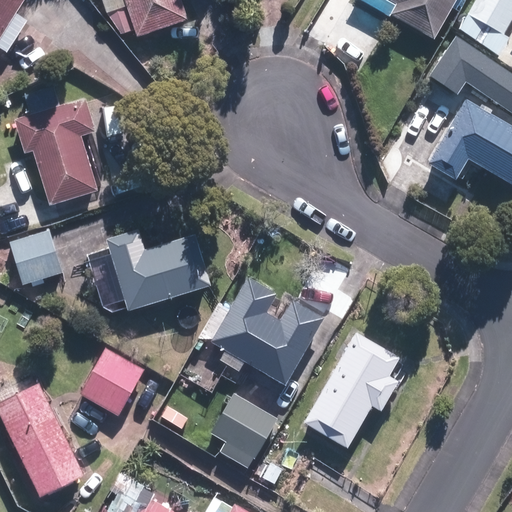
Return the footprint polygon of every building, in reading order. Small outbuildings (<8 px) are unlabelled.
[(0,0),(0,41),(25,0),(0,0)] [(125,0),(138,38),(187,22),(179,0),(125,0)] [(386,0),(396,5),(390,16),(434,41),(458,0),(386,0)] [(511,0),(475,0),(459,29),(499,57),(509,39),(503,35),(511,20),(511,0)] [(511,73),(456,37),(431,77),(457,94),(466,80),(511,109),(511,73)] [(99,192),(82,138),(97,133),(87,98),(15,120),(26,155),(33,153),(50,207),(99,192)] [(511,127),(465,100),(428,165),(456,181),(468,160),(511,185),(511,127)] [(0,126),(14,121),(8,106),(0,108),(0,126)] [(23,285),(63,273),(50,231),(10,243),(23,285)] [(129,312),(212,287),(197,235),(144,251),(138,231),(107,240),(129,312)] [(211,343),(286,387),(326,318),(291,298),(278,320),(267,313),(278,295),(249,278),(211,343)] [(303,424),(348,450),(373,407),(382,412),(399,383),(390,377),(400,360),(356,334),(303,424)] [(119,417),(144,371),(105,350),(80,395),(119,417)] [(195,356),(183,376),(211,393),(223,373),(195,356)] [(85,477),(39,384),(0,402),(0,413),(41,498),(85,477)] [(257,458),(278,423),(234,397),(214,433),(257,458)] [(170,403),(160,419),(184,434),(195,417),(170,403)] [(275,485),(283,469),(270,462),(262,478),(275,485)] [(146,488),(125,476),(114,494),(136,507),(146,488)] [(249,511),(236,504),(231,511),(176,511),(154,499),(146,511),(249,511)]
